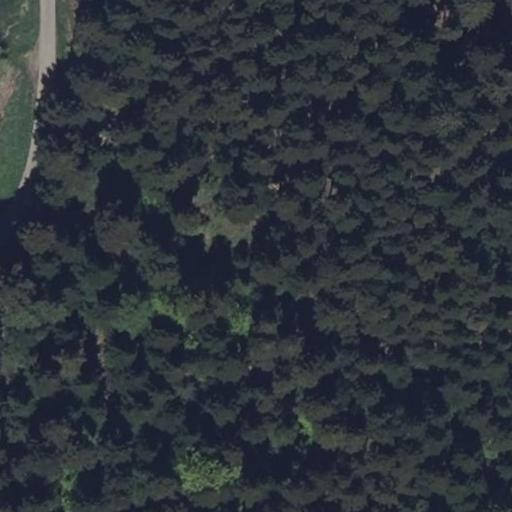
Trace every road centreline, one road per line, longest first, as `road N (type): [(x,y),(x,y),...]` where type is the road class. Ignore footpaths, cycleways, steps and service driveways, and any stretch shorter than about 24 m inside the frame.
road 1 (track): [(50,43),(194,322),(352,490),(384,511)]
road 2 (unclassified): [(50,0),(50,43),(18,207),(0,229)]
